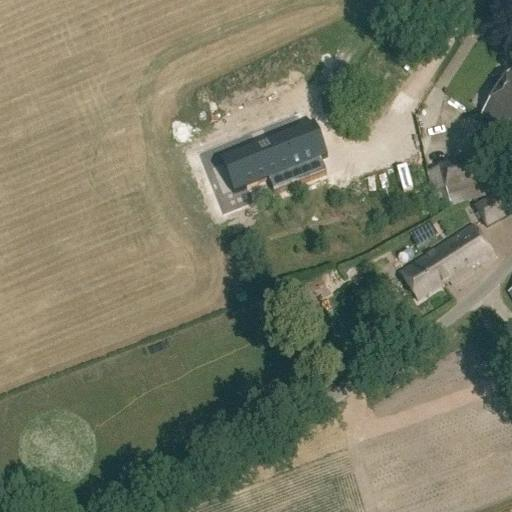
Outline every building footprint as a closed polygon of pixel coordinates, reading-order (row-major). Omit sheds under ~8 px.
[(373,93),(392,107),(421,68),(401,54),(373,93)] [(511,72),(481,117),(511,139),(511,72)] [(318,124),(224,161),(238,194),(272,180),(278,195),(330,174),(325,160),(331,157),(318,124)] [(356,214),(418,204),(413,169),(350,178),(356,214)] [(511,188),(475,209),(487,230),(511,217),(511,188)] [(494,261),(473,230),(399,277),(416,304),(449,283),(452,288),(494,261)]
